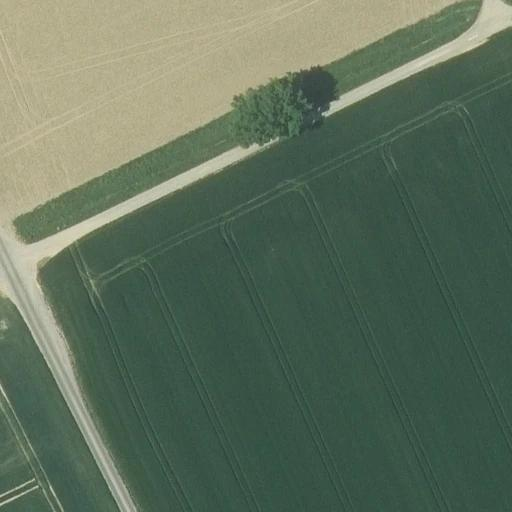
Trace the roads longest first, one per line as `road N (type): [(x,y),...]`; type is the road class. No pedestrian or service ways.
road 1 (track): [(0,270),(511,32)]
road 2 (track): [(0,261),(127,511)]
